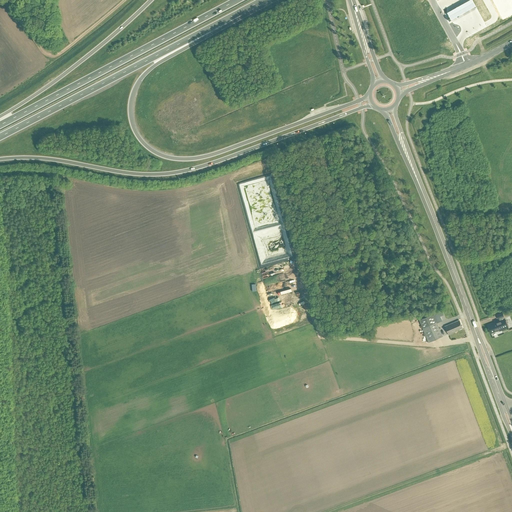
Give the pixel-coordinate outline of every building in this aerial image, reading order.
[(472,0),(468,0),(447,12),(450,19),(475,5),(472,0)] [(503,0),(489,0),(497,14),(508,8),(503,0)] [(412,46),(413,45),(416,50),(417,51),(437,41),(436,39),(434,40),(431,36),(433,35),(428,30),(417,7),(399,17),(400,20),(401,20),(404,26),(402,27),(406,37),(412,46)] [(438,313),(419,320),(428,343),(442,337),(435,319),(440,317),(438,313)] [(500,321),(487,326),(490,334),(498,331),(499,332),(507,329),(508,328),(508,326),(509,326),(506,320),(505,320),(504,317),(503,317),(499,319),(500,321)] [(454,332),(462,329),(459,321),(445,327),(448,336),(455,333),(454,332)]
